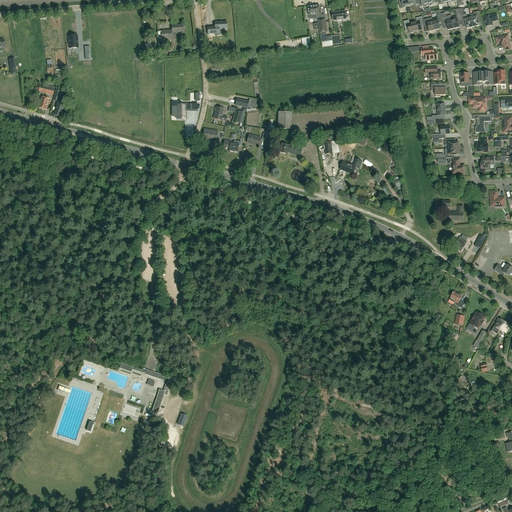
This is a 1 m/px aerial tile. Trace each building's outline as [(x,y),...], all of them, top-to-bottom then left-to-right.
[(403,7),(409,6),(407,0),(401,0),(402,3),(399,4),(400,9),(403,8),(403,7)] [(321,15),(321,12),(321,9),(320,10),(320,6),(308,7),(309,15),(309,20),(317,19),(317,20),(318,20),(318,23),(319,29),(320,33),(327,32),(325,18),(324,15),(321,15)] [(346,19),(346,18),(348,18),(348,17),(348,15),(346,15),(345,11),(336,12),(336,13),(332,13),(333,20),(337,20),(337,21),(338,22),(341,21),(342,20),(342,19),(346,19)] [(480,18),(479,11),(473,13),(474,17),(471,18),(473,27),(479,26),(477,19),(480,18)] [(457,17),(451,18),(451,16),(454,29),(459,28),(458,21),(461,20),(460,16),(460,14),(456,15),(457,17)] [(467,29),(473,27),(471,18),(467,19),(466,14),(460,16),(461,20),(462,22),(465,22),(467,29)] [(448,30),(454,29),(451,16),(441,18),(441,15),(437,16),(438,18),(432,20),(433,22),(435,31),(440,29),(439,22),(442,22),(443,24),(447,24),(448,30)] [(490,16),(483,18),(486,27),(493,26),(492,22),(498,21),(497,15),(490,16)] [(424,26),(422,20),(422,17),(416,19),(417,22),(413,22),(415,32),(422,31),(421,28),(424,27),(424,26)] [(430,23),(429,18),(422,20),(424,26),(427,25),(429,32),(435,31),(433,22),(430,23)] [(410,23),(409,20),(403,22),(405,28),(408,28),(409,34),(415,32),(413,22),(410,23)] [(219,36),(219,34),(219,29),(226,29),(226,22),(220,23),(219,22),(215,22),(215,27),(207,27),(208,34),(208,37),(219,36)] [(163,40),(171,39),(175,39),(175,33),(183,32),(183,25),(176,26),(176,25),(171,26),(172,33),(171,33),(171,30),(161,31),(162,40),(163,40)] [(504,50),(510,49),(507,35),(496,38),(497,45),(502,43),(504,50)] [(77,36),(68,37),(69,49),(78,48),(77,36)] [(171,55),(170,50),(170,46),(164,47),(164,46),(160,47),(160,45),(159,45),(160,56),(167,55),(171,55)] [(437,59),(436,52),(429,52),(429,49),(421,49),(422,56),(426,55),(426,60),(437,59)] [(431,76),(431,79),(441,79),(441,71),(437,72),(436,71),(435,67),(425,67),(425,74),(429,74),(429,76),(430,77),(431,76)] [(498,73),(494,73),(494,84),(505,84),(504,71),(497,71),(498,73)] [(483,72),(473,73),(473,86),(479,85),(479,82),(483,82),(483,72)] [(487,82),(487,85),(493,85),(493,72),(483,72),(483,82),(487,82)] [(461,86),(472,86),(472,80),(468,80),(468,73),(461,74),(461,86)] [(182,76),(168,76),(168,95),(182,94),(182,82),(182,76)] [(435,91),(435,97),(440,97),(440,96),(445,96),(445,84),(431,85),(431,91),(435,91)] [(36,91),(38,91),(53,95),(54,89),(39,85),(39,86),(38,85),(36,91)] [(486,98),(473,98),(473,102),(474,102),(474,107),(479,107),(479,111),(483,111),(485,111),(485,107),(486,107),(486,98)] [(501,104),(507,104),(507,108),(508,108),(508,110),(509,110),(511,109),(511,98),(501,99),(501,104)] [(248,102),(236,99),(235,105),(247,108),(248,102)] [(65,104),(61,103),(57,102),(54,114),(60,116),(61,111),(63,112),(65,104)] [(185,110),(191,110),(191,104),(177,104),(177,108),(172,108),(172,117),(177,117),(177,119),(185,119),(185,112),(185,110)] [(434,116),(434,119),(440,118),(440,115),(445,115),(445,104),(437,105),(437,115),(434,116)] [(227,117),(222,116),(223,109),(216,107),(214,119),(226,121),(227,117)] [(238,111),(236,123),(242,124),(244,112),(238,111)] [(291,129),(292,113),(278,112),(278,129),(291,129)] [(477,127),(475,127),(475,133),(484,133),(484,122),(491,122),(491,116),(478,117),(479,124),(476,125),(477,127)] [(503,128),(505,128),(505,132),(511,132),(511,123),(511,117),(503,118),(503,128)] [(450,126),(440,127),(441,134),(432,135),(432,140),(443,139),(443,134),(450,134),(450,126)] [(216,141),(218,131),(204,129),(202,139),(216,141)] [(259,146),(261,138),(249,135),(246,143),(259,146)] [(476,145),(477,152),(484,151),(484,152),(488,152),(487,144),(486,144),(486,138),(480,138),(480,144),(476,145)] [(324,143),(326,154),(333,154),(332,153),(339,152),(338,142),(331,142),(331,139),(324,140),(324,143)] [(452,139),(444,140),(444,146),(448,146),(449,149),(459,149),(459,143),(452,143),(452,139)] [(241,142),(239,142),(234,141),(233,144),(230,144),(231,142),(224,141),(223,148),(228,148),(228,147),(229,148),(229,151),(237,153),(238,146),(241,147),(241,142)] [(300,156),(302,148),(289,145),(289,146),(281,144),(279,152),(286,154),(287,151),(290,152),(289,153),(300,156)] [(446,155),(446,158),(454,158),(454,155),(459,155),(459,149),(449,149),(449,155),(446,155)] [(481,169),(485,169),(485,171),(489,171),(489,169),(490,169),(490,165),(491,164),(494,164),(494,158),(487,158),(487,162),(480,162),(481,169)] [(463,173),(463,167),(459,166),(459,159),(453,159),(452,173),(463,173)] [(354,175),(356,176),(357,175),(358,172),(358,171),(355,171),(356,167),(359,168),(361,164),(355,162),(353,166),(343,162),(340,170),(354,175)] [(491,205),(494,205),(494,207),(504,206),(504,198),(500,198),(497,198),(497,192),(490,192),(491,205)] [(463,221),(463,212),(462,212),(462,206),(458,206),(458,212),(449,212),(449,220),(463,221)] [(511,230),(510,231),(509,226),(489,228),(490,243),(509,241),(510,244),(511,243),(511,230)] [(478,239),(474,246),(479,249),(483,242),(485,238),(480,236),(478,239)] [(464,246),(467,241),(460,237),(457,241),(458,242),(454,248),(461,252),(465,246),(464,246)] [(511,267),(507,265),(503,263),(501,267),(498,265),(494,270),(501,275),(503,272),(509,276),(511,273),(511,274),(511,267)] [(449,300),(455,303),(454,304),(461,309),(465,303),(460,299),(462,297),(454,292),(451,297),(449,300)] [(472,326),(472,325),(478,329),(480,326),(483,320),(485,317),(482,316),(482,314),(481,314),(479,314),(477,312),(470,323),(469,324),(465,323),(463,332),(467,333),(467,334),(471,335),(473,326),(472,326)] [(463,326),(465,316),(456,315),(455,324),(463,326)] [(492,331),(497,334),(505,322),(499,319),(492,331)] [(505,322),(497,334),(500,336),(503,331),(506,333),(510,325),(505,322)] [(478,350),(487,333),(482,331),(477,341),(476,340),(473,347),(478,350)] [(159,409),(163,397),(164,395),(167,396),(169,391),(166,390),(165,392),(159,390),(158,393),(154,406),(157,407),(155,413),(158,414),(159,409)] [(181,414),(177,425),(183,427),(187,416),(181,414)] [(499,432),(500,435),(496,436),(497,440),(505,438),(504,431),(499,432)] [(168,436),(167,441),(176,444),(177,438),(168,436)]
